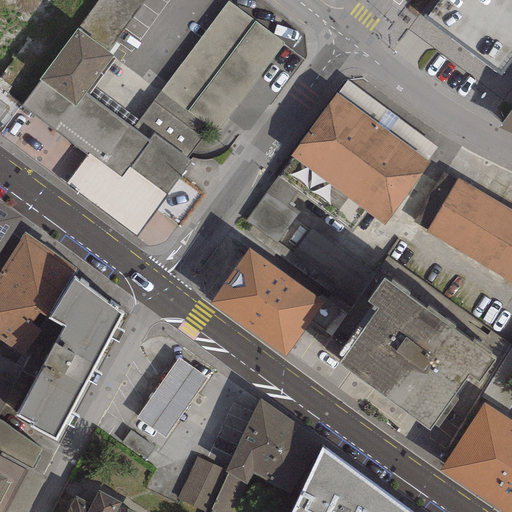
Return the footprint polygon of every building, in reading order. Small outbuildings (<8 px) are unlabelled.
[(0,0),(0,67),(6,70),(38,7),(22,0),(0,0)] [(144,0),(97,0),(76,29),(107,51),(144,0)] [(153,135),(186,159),(192,151),(210,127),(216,132),(283,43),(228,0),(142,115),(132,128),(148,141),(153,135)] [(511,58),(511,0),(434,0),(422,17),(499,76),(511,58)] [(107,51),(76,29),(37,79),(39,81),(75,107),(85,94),(88,96),(115,58),(107,51)] [(347,80),(336,94),(426,161),(437,147),(347,80)] [(88,96),(85,94),(75,107),(39,81),(20,105),(86,157),(88,154),(121,178),(129,167),(166,194),(190,163),(186,159),(153,135),(148,141),(132,128),(88,96)] [(426,161),(336,94),(289,156),(383,225),(429,163),(426,161)] [(511,107),(497,128),(511,134),(511,107)] [(135,237),(166,194),(129,167),(121,178),(88,154),(86,157),(65,185),(135,237)] [(426,229),(455,181),(442,173),(413,221),(426,229)] [(297,191),(277,176),(244,221),(276,243),(298,213),(287,205),(297,191)] [(511,212),(456,179),(455,181),(426,229),(424,232),(511,282),(511,212)] [(0,250),(22,217),(0,203),(0,250)] [(343,254),(309,230),(296,248),(330,272),(343,254)] [(75,269),(23,232),(0,269),(0,339),(23,356),(45,317),(49,319),(73,279),(70,278),(75,269)] [(324,304),(248,249),(208,303),(284,358),(324,304)] [(122,315),(73,279),(49,319),(64,328),(15,415),(31,424),(29,427),(54,441),(122,315)] [(495,360),(382,279),(366,301),(378,309),(338,364),(430,430),(469,376),(479,383),(495,360)] [(511,401),(511,345),(480,396),(505,413),(511,401)] [(206,379),(178,358),(135,417),(164,438),(206,379)] [(0,409),(10,390),(0,384),(0,452),(29,469),(41,450),(0,420),(0,409)] [(315,437),(259,399),(224,470),(223,472),(227,474),(246,485),(253,473),(289,492),(319,441),(315,437)] [(502,511),(511,511),(511,422),(483,403),(439,470),(502,511)] [(153,447),(129,431),(120,443),(144,460),(153,447)] [(409,511),(321,448),(291,511),(409,511)] [(224,470),(195,457),(176,499),(204,511),(209,511),(227,474),(223,472),(224,470)] [(230,511),(246,485),(227,474),(209,511),(230,511)] [(130,511),(119,506),(120,503),(97,491),(90,504),(75,496),(67,511),(130,511)]
